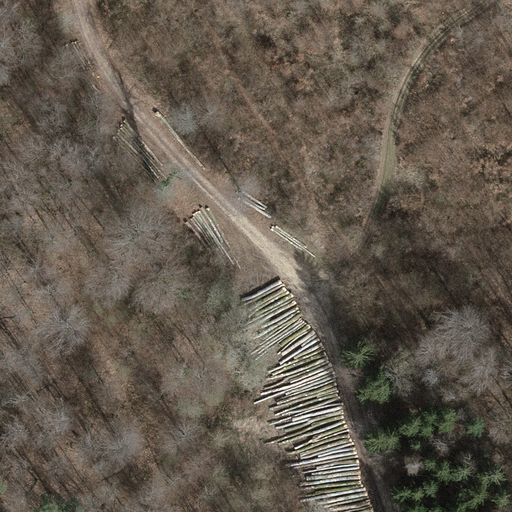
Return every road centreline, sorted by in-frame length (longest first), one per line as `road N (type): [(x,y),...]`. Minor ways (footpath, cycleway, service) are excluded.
road 1 (track): [(81,0),(89,37),(147,122),(309,289)]
road 2 (track): [(309,289),(391,511)]
